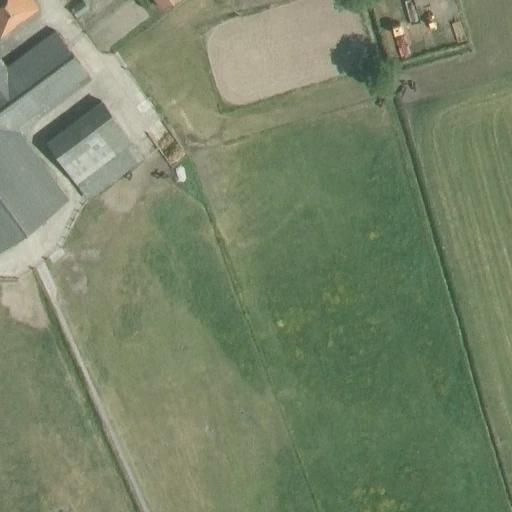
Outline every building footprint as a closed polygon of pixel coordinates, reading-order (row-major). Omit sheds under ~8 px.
[(0,0),(0,37),(38,10),(30,0),(0,0)] [(152,0),(160,9),(171,0),(152,0)] [(0,249),(67,199),(18,133),(90,80),(55,33),(6,69),(0,60),(0,249)] [(44,143),(86,200),(142,159),(100,101),(44,143)] [(166,127),(149,140),(167,164),(184,152),(166,127)]
